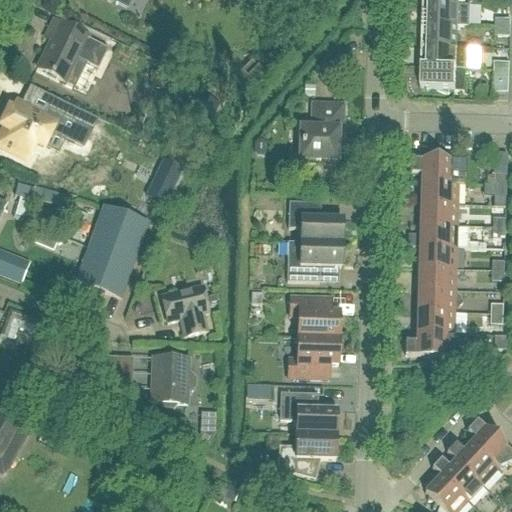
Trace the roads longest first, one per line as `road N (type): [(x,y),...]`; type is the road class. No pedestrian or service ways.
road 1 (residential): [(362,511),(375,121)]
road 2 (residential): [(511,130),(375,121)]
road 3 (residential): [(375,121),(379,0)]
